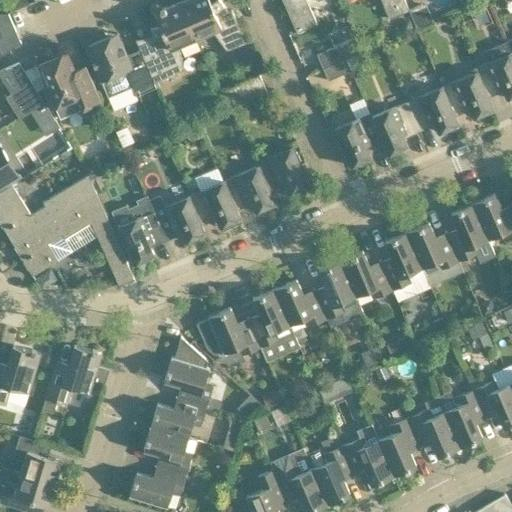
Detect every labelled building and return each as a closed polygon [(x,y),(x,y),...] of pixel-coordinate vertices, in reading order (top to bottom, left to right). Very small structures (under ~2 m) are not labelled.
[(10,5),(9,11),(29,3),(27,0),(15,0),(16,3),(10,5)] [(141,48),(137,38),(136,39),(140,48),(154,81),(169,75),(174,77),(176,72),(184,68),(179,43),(196,36),(180,0),(166,7),(165,5),(160,7),(161,9),(155,12),(160,24),(151,26),(154,42),(141,48)] [(210,0),(181,0),(180,0),(196,36),(212,29),(227,50),(246,42),(232,9),(229,10),(221,0),(213,0),(211,1),(210,0)] [(283,0),(297,31),(317,23),(307,0),(283,0)] [(382,0),(390,18),(409,9),(405,0),(382,0)] [(417,27),(434,20),(431,15),(428,16),(422,3),(409,9),(412,15),(417,27)] [(0,36),(0,49),(3,53),(21,42),(9,12),(0,12),(0,27),(3,34),(0,36)] [(403,18),(401,25),(404,32),(404,33),(417,27),(412,15),(403,18)] [(154,81),(140,48),(127,54),(120,37),(118,34),(118,32),(116,33),(108,36),(86,45),(101,80),(102,80),(107,91),(112,93),(132,84),(136,94),(156,86),(154,81)] [(347,58),(362,51),(356,36),(317,53),(323,67),(347,58)] [(253,43),(241,48),(247,62),(259,57),(253,43)] [(101,100),(98,91),(85,63),(74,68),(67,50),(39,62),(50,89),(46,91),(53,107),(55,106),(61,118),(101,100)] [(511,54),(511,51),(475,66),(493,107),(494,107),(489,96),(504,89),(507,97),(511,94),(511,54)] [(323,67),(328,79),(352,69),(347,58),(323,67)] [(19,61),(6,67),(19,88),(7,97),(20,118),(45,102),(19,61)] [(476,70),(442,85),(458,122),(459,122),(455,114),(471,108),(474,116),(493,107),(475,66),(475,67),(476,70)] [(220,91),(227,109),(268,91),(260,73),(220,91)] [(442,85),(407,100),(420,130),(436,123),(439,131),(458,122),(442,85)] [(371,111),(370,111),(388,153),(407,144),(404,137),(420,130),(407,100),(372,115),(371,111)] [(33,109),(31,111),(46,134),(59,126),(45,103),(33,109)] [(388,153),(370,111),(335,127),(351,164),(371,156),(367,148),(383,142),(387,153),(388,153)] [(152,121),(149,128),(154,138),(169,131),(163,116),(152,121)] [(0,185),(8,181),(10,180),(19,174),(8,156),(0,143),(0,185)] [(293,145),(257,160),(275,201),(276,201),(271,190),(286,183),(289,191),(309,182),(293,145)] [(139,148),(130,152),(135,164),(144,160),(139,148)] [(108,150),(98,154),(102,164),(105,163),(112,160),(108,150)] [(259,164),(224,179),(240,216),(237,209),(252,202),(256,210),(275,201),(257,160),(257,161),(259,164)] [(102,164),(87,171),(89,173),(97,192),(107,187),(103,179),(111,176),(105,163),(102,164)] [(3,226),(14,243),(98,195),(97,192),(89,173),(43,201),(45,204),(31,213),(13,183),(0,190),(0,217),(1,217),(6,224),(3,226)] [(224,179),(189,194),(202,224),(217,217),(221,225),(240,216),(224,179)] [(495,192),(473,202),(489,238),(503,232),(506,240),(511,236),(511,203),(502,207),(495,192)] [(127,203),(112,210),(118,225),(126,244),(134,262),(154,254),(151,246),(167,239),(154,209),(149,198),(147,194),(137,199),(138,203),(129,207),(127,203)] [(149,198),(154,209),(167,239),(182,232),(186,240),(205,232),(202,224),(189,194),(165,204),(162,196),(158,194),(149,198)] [(98,195),(14,243),(24,260),(27,259),(32,266),(29,268),(33,274),(59,259),(73,250),(98,235),(119,283),(134,277),(126,259),(98,195)] [(460,231),(449,235),(459,260),(477,252),(481,261),(495,255),(488,238),(489,238),(473,202),(451,211),(458,227),(460,231)] [(429,221),(407,230),(423,266),(430,282),(443,276),(440,268),(459,260),(449,235),(437,240),(436,236),(429,221)] [(392,255),(381,260),(393,288),(412,280),(409,272),(423,266),(407,230),(385,240),(392,255)] [(363,249),(341,259),(357,295),(370,289),(374,297),(393,288),(381,260),(370,265),(363,249)] [(325,284),(315,288),(316,292),(327,317),(331,326),(337,323),(364,311),(357,295),(341,259),(319,268),(325,284)] [(51,268),(36,277),(42,288),(57,279),(51,268)] [(297,278),(275,287),(291,323),(304,318),(307,325),(327,317),(315,288),(303,293),(297,278)] [(261,316),(250,321),(261,345),(294,331),(291,323),(275,287),(253,297),(259,312),(261,316)] [(487,299),(480,302),(484,313),(495,308),(492,301),(487,299)] [(241,354),(261,345),(248,317),(237,322),(231,306),(208,316),(209,318),(197,323),(207,347),(215,353),(223,350),(224,352),(238,346),(241,354)] [(511,306),(503,310),(509,323),(511,321),(511,306)] [(481,318),(466,324),(472,339),(488,332),(481,318)] [(430,323),(414,330),(419,341),(435,334),(430,323)] [(410,334),(399,338),(403,349),(414,345),(410,334)] [(172,355),(165,379),(181,384),(177,395),(207,404),(210,396),(213,384),(205,382),(210,367),(207,366),(209,360),(182,335),(181,336),(175,356),(172,355)] [(46,397),(43,408),(54,411),(57,400),(67,403),(72,386),(90,391),(93,379),(105,382),(109,367),(98,364),(102,351),(97,350),(98,349),(93,347),(92,349),(75,343),(69,362),(57,359),(55,366),(46,397)] [(0,401),(6,403),(11,386),(29,392),(41,352),(36,351),(37,349),(32,348),(31,349),(14,344),(8,363),(0,360),(0,401)] [(417,346),(409,349),(412,356),(420,353),(417,346)] [(385,365),(376,369),(381,381),(390,377),(385,365)] [(494,379),(475,387),(487,416),(498,411),(505,427),(511,423),(511,382),(511,381),(497,387),(494,379)] [(333,387),(322,391),(326,399),(337,395),(333,387)] [(458,403),(445,409),(461,446),(483,436),(476,421),(487,416),(475,387),(455,396),(458,403)] [(283,401),(277,388),(262,394),(267,408),(283,401)] [(259,402),(250,394),(238,407),(247,415),(259,402)] [(158,402),(151,425),(189,436),(193,422),(201,425),(207,404),(177,395),(174,407),(158,402)] [(210,396),(207,404),(219,408),(222,399),(210,396)] [(284,406),(272,411),(278,426),(291,421),(284,406)] [(428,408),(409,416),(421,444),(432,440),(439,455),(461,446),(445,409),(431,415),(428,408)] [(255,431),(271,425),(266,413),(250,419),(255,431)] [(392,432),(379,438),(395,474),(417,465),(410,449),(421,444),(409,416),(389,424),(392,432)] [(230,421),(226,437),(236,440),(241,425),(230,421)] [(362,436),(343,444),(355,473),(366,468),(372,484),(395,474),(379,438),(373,423),(359,429),(362,436)] [(160,453),(157,464),(186,473),(192,453),(184,451),(189,436),(151,425),(144,448),(160,453)] [(25,459),(21,471),(56,482),(59,471),(61,472),(62,467),(61,467),(63,460),(40,453),(43,442),(20,435),(13,456),(25,459)] [(226,437),(223,446),(233,449),(236,440),(226,437)] [(310,451),(307,452),(307,453),(313,466),(328,502),(351,493),(344,478),(355,473),(353,469),(343,444),(324,452),(321,446),(310,451)] [(295,465),(277,473),(289,501),(300,497),(306,511),(328,502),(313,466),(307,453),(293,459),(295,465)] [(186,473),(157,464),(153,476),(137,471),(130,494),(168,506),(172,491),(180,493),(186,473)] [(260,489),(246,495),(253,511),(280,511),(278,506),(289,501),(277,473),(274,467),(260,473),(257,481),(260,489)] [(56,482),(21,471),(17,483),(6,480),(0,499),(0,501),(23,509),(26,498),(49,505),(56,482)] [(193,475),(190,484),(203,488),(206,479),(193,475)] [(505,493),(473,511),(511,511),(511,504),(511,503),(505,493)]
